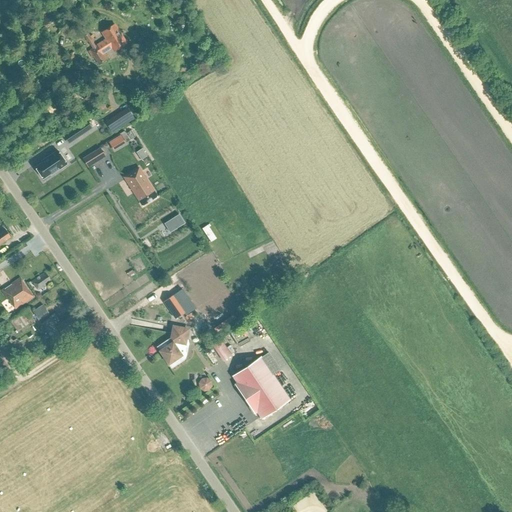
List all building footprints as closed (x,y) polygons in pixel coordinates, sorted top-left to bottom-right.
[(96,47),(94,48),(89,39),(90,39),(84,28),(79,32),(90,50),(88,51),(92,58),(93,57),(98,64),(108,59),(103,51),(119,41),(120,41),(126,37),(119,26),(113,30),(113,31),(111,33),(110,30),(107,29),(104,31),(104,33),(105,36),(104,37),(104,38),(94,44),(96,47)] [(156,42),(167,50),(170,46),(162,40),(161,41),(158,39),(156,42)] [(87,95),(74,87),(67,98),(81,106),(87,95)] [(126,107),(104,122),(112,133),(134,119),(126,107)] [(91,128),(86,120),(71,130),(63,136),(68,144),(76,138),(91,128)] [(141,156),(151,152),(147,142),(137,146),(141,156)] [(105,156),(99,147),(81,159),(87,168),(105,156)] [(43,163),(36,168),(40,175),(44,180),(51,175),(52,176),(67,165),(58,151),(42,162),(43,163)] [(122,173),(111,156),(100,163),(111,180),(122,173)] [(123,177),(141,206),(156,196),(152,189),(150,191),(146,185),(148,183),(138,168),(123,177)] [(169,233),(184,223),(178,214),(163,223),(169,233)] [(0,243),(10,237),(5,230),(0,232),(0,243)] [(44,284),(50,280),(45,273),(32,281),(37,290),(45,285),(44,284)] [(7,300),(14,310),(33,298),(28,289),(27,290),(21,281),(19,278),(10,284),(10,285),(4,289),(3,288),(0,291),(7,300)] [(258,279),(251,284),(254,288),(256,290),(263,285),(258,279)] [(173,295),(163,302),(175,319),(185,313),(173,295)] [(34,312),(41,321),(51,314),(45,305),(34,312)] [(27,324),(25,320),(33,315),(28,308),(10,321),(17,331),(27,324)] [(202,311),(210,324),(216,321),(208,308),(202,311)] [(48,331),(55,326),(63,337),(80,326),(72,314),(58,323),(53,316),(42,323),(48,331)] [(187,330),(173,327),(170,326),(169,339),(155,347),(169,370),(185,360),(185,354),(188,339),(185,339),(187,330)] [(231,355),(221,339),(212,346),(222,361),(231,355)] [(262,418),(288,400),(271,375),(280,369),(268,353),(260,358),(259,358),(233,375),(239,383),(236,386),(253,412),(257,409),(262,418)] [(204,387),(216,382),(212,372),(200,376),(204,387)] [(190,408),(197,404),(194,399),(187,403),(190,408)] [(302,409),(287,414),(290,422),(304,418),(302,409)] [(212,449),(228,436),(225,432),(209,445),(212,449)]
